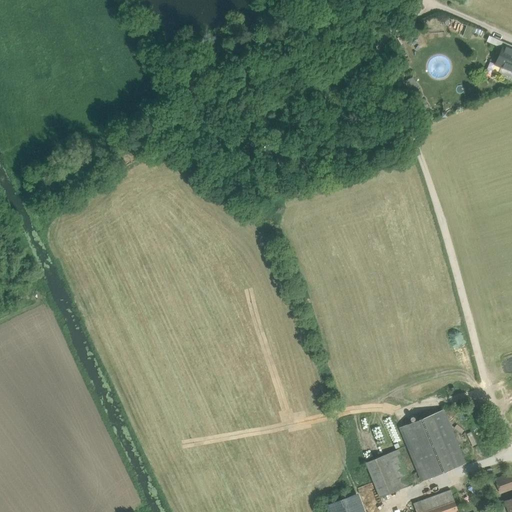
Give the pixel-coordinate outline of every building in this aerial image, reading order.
[(221,44),(207,47),(208,53),(222,49),(221,44)] [(511,48),(505,45),(497,63),(503,66),(511,69),(511,48)] [(511,69),(503,66),(499,74),(511,79),(511,69)] [(445,410),(402,427),(423,479),(466,462),(445,410)] [(400,449),(366,463),(380,497),(414,483),(400,449)] [(511,475),(511,473),(496,479),(501,492),(511,487),(511,475)] [(451,490),(424,500),(428,510),(455,500),(451,490)] [(357,511),(351,494),(327,502),(330,511),(357,511)] [(424,500),(415,503),(417,511),(422,511),(428,510),(424,500)] [(422,511),(458,511),(455,500),(428,510),(422,511)]
